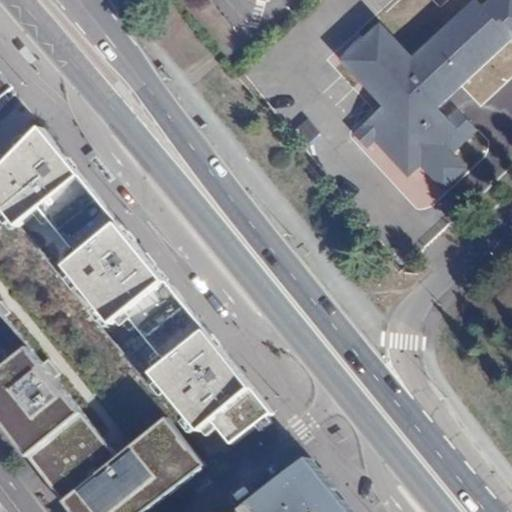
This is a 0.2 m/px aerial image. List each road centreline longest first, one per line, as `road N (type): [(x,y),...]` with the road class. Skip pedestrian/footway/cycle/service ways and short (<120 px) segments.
road 1 (primary): [(411,418),(82,0)]
road 2 (primary): [(20,0),(347,392)]
road 3 (residential): [(411,418),(406,321),(511,219)]
road 4 (residential): [(347,392),(190,511)]
road 5 (primary): [(347,392),(444,511)]
road 6 (primary): [(487,511),(411,418)]
